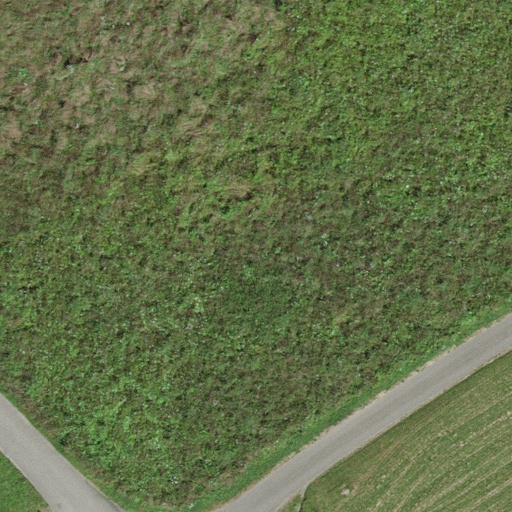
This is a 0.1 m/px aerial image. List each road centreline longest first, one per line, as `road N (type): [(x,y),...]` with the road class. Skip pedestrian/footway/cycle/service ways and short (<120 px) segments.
road 1 (track): [(511,330),(250,511)]
road 2 (unclassified): [(83,511),(0,421)]
